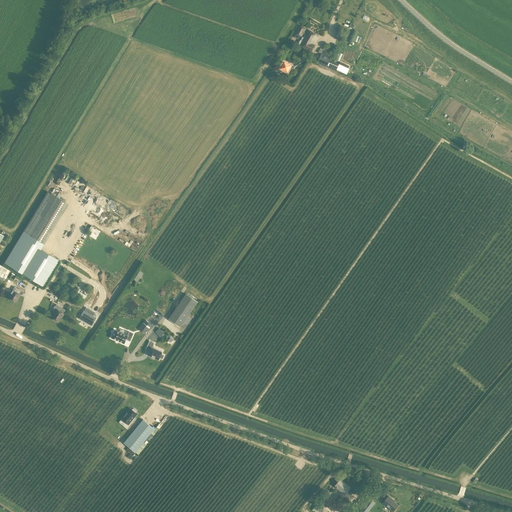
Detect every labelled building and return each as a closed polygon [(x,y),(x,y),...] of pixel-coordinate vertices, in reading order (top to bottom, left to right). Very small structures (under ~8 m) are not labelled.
[(302,37),(306,30),(298,26),(294,33),(294,34),(301,38),(302,37)] [(306,30),(302,37),(302,38),(301,40),(300,40),(297,45),(299,46),(311,52),(311,51),(315,45),(314,45),(318,37),(306,30)] [(332,54),(323,50),(318,61),(328,66),(332,54)] [(290,65),(285,62),(281,68),(287,71),(290,65)] [(61,195),(58,193),(56,197),(47,192),(23,231),(43,244),(67,204),(59,199),(61,195)] [(58,261),(37,248),(21,274),(43,287),(58,261)] [(137,281),(143,273),(140,271),(134,279),(137,281)] [(22,295),(23,292),(14,286),(12,290),(12,289),(7,297),(15,302),(20,294),(21,295),(22,295)] [(179,327),(197,303),(186,294),(168,319),(179,327)] [(58,321),(65,310),(56,304),(54,307),(56,308),(51,317),(58,321)] [(95,317),(83,310),(79,318),(91,325),(95,317)] [(146,332),(152,325),(146,320),(140,327),(146,332)] [(122,324),(116,332),(124,336),(128,332),(129,333),(134,327),(131,326),(129,329),(122,324)] [(161,353),(163,350),(152,346),(154,342),(150,341),(147,348),(150,350),(149,353),(159,358),(160,357),(162,358),(164,354),(161,353)] [(131,409),(130,408),(122,418),(126,422),(123,425),(127,428),(134,420),(132,419),(137,414),(135,413),(136,412),(136,410),(134,408),(132,408),(131,409)] [(157,422),(159,424),(157,427),(160,429),(163,423),(163,424),(168,417),(163,413),(157,422)] [(143,419),(124,442),(135,452),(154,429),(143,419)] [(130,458),(135,452),(128,447),(125,449),(130,453),(127,456),(130,458)] [(350,487),(344,482),(345,482),(340,478),(334,486),(345,494),(350,487)] [(322,497),(328,501),(332,497),(326,492),(322,497)] [(393,511),(398,505),(392,500),(393,499),(388,496),(382,503),(393,511)] [(370,498),(361,509),(364,511),(367,511),(375,503),(370,498)]
